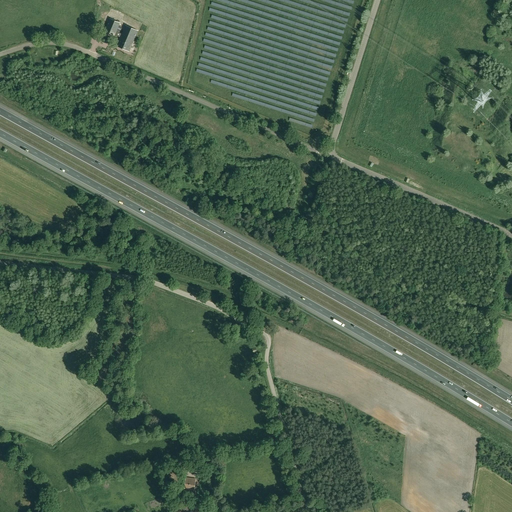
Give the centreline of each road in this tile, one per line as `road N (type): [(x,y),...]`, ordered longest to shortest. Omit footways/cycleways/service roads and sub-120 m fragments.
road 1 (motorway): [(0,132),(511,423)]
road 2 (motorway): [(511,401),(0,111)]
road 3 (unclassified): [(308,511),(269,374),(269,339),(160,282),(0,262)]
road 4 (unclassified): [(332,154),(65,44),(0,55)]
road 5 (unclassified): [(511,235),(332,154)]
road 6 (unclassified): [(332,154),(377,0)]
